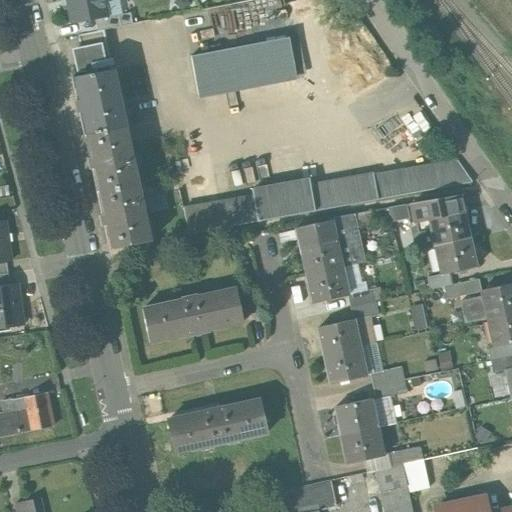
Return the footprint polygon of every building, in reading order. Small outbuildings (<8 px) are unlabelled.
[(103,0),(67,0),(73,25),(95,21),(107,18),(103,0)] [(107,18),(95,21),(97,32),(133,25),(130,13),(107,18)] [(104,32),(78,38),(81,52),(100,47),(103,62),(110,60),(104,32)] [(288,40),(192,58),(200,98),(296,80),(288,40)] [(81,52),(75,53),(79,74),(84,73),(85,77),(113,72),(112,68),(114,67),(112,60),(110,60),(103,62),(100,47),(81,52)] [(85,77),(72,79),(84,137),(125,129),(113,72),(85,77)] [(125,129),(84,137),(109,250),(149,243),(125,129)] [(311,182),(252,193),(253,199),(183,211),(187,236),(378,202),(374,177),(312,188),(311,182)] [(462,197),(412,206),(417,229),(413,229),(418,252),(435,248),(470,241),(471,241),(462,197)] [(5,223),(0,223),(0,263),(6,263),(11,262),(5,223)] [(331,223),(297,230),(301,248),(301,249),(307,276),(342,269),(336,241),(335,241),(331,223)] [(470,241),(435,248),(441,276),(476,269),(470,241)] [(342,269),(307,276),(313,305),(348,297),(342,269)] [(0,276),(0,288),(9,287),(8,275),(0,276)] [(479,281),(445,288),(448,301),(481,294),(481,293),(479,281)] [(9,287),(0,288),(0,329),(23,326),(17,286),(9,287)] [(511,286),(481,293),(481,294),(482,298),(461,303),(465,325),(487,320),(487,321),(511,315),(511,286)] [(236,290),(197,299),(197,298),(181,301),(181,302),(142,311),(149,343),(184,335),(185,336),(208,331),(208,330),(243,322),(236,290)] [(511,315),(487,321),(493,349),(510,345),(511,344),(511,315)] [(353,321),(318,328),(324,356),(359,349),(353,321)] [(493,349),(488,350),(491,362),(511,357),(511,353),(510,345),(493,349)] [(359,349),(324,356),(331,384),(365,377),(359,349)] [(511,357),(491,362),(494,374),(505,371),(511,369),(511,357)] [(47,394),(12,401),(14,411),(4,413),(9,436),(54,428),(47,394)] [(260,401),(225,408),(201,413),(202,414),(167,421),(174,454),(213,445),(213,446),(229,443),(228,442),(267,433),(260,401)] [(371,401),(336,408),(342,436),(377,429),(371,401)] [(4,413),(0,413),(0,437),(9,436),(4,413)] [(377,429),(342,436),(348,464),(383,457),(377,429)] [(412,511),(407,487),(379,493),(383,511),(412,511)] [(435,510),(435,511),(511,511),(511,501),(493,506),(491,498),(435,510)] [(41,511),(39,499),(15,505),(16,511),(41,511)]
